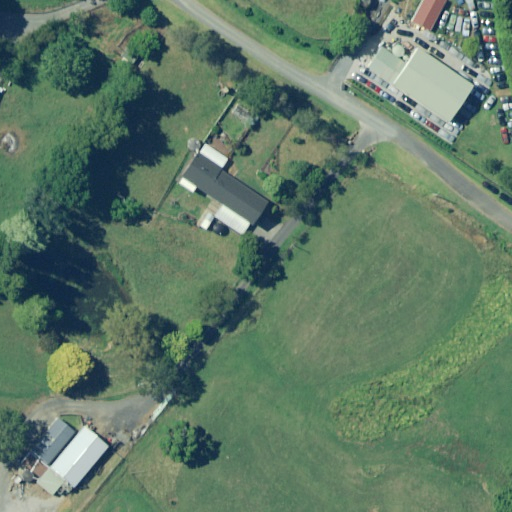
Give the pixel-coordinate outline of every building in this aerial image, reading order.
[(141,52),(129,43),(120,55),(132,64),(141,52)] [(403,61),(379,44),(365,63),(389,80),(403,61)] [(466,92),(410,55),(386,91),(442,128),(466,92)] [(268,203),(198,154),(177,183),(192,193),(195,187),(222,206),(214,217),(244,237),(268,203)] [(71,495),(109,447),(83,426),(77,433),(57,417),(28,453),(36,460),(28,470),(40,479),(35,486),(53,500),(63,488),(71,495)]
